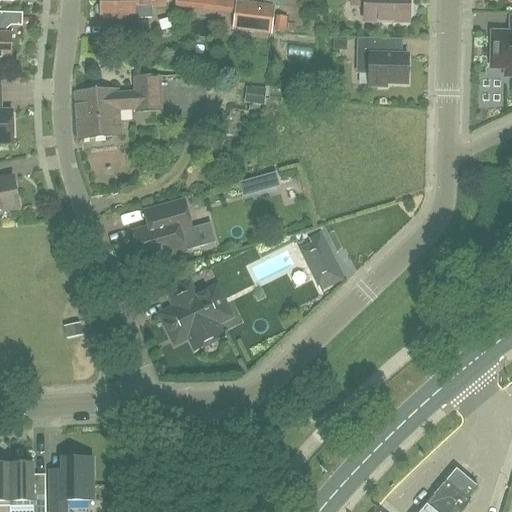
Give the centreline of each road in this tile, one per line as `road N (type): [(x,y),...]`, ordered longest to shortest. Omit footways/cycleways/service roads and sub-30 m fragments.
road 1 (residential): [(147,403),(134,338),(69,166),(72,0)]
road 2 (residential): [(147,403),(226,401),(254,390),(431,231),(443,209),(447,167)]
road 3 (primary): [(511,332),(406,419),(322,511)]
road 4 (residential): [(450,0),(447,167)]
road 5 (unclassified): [(0,406),(147,403)]
